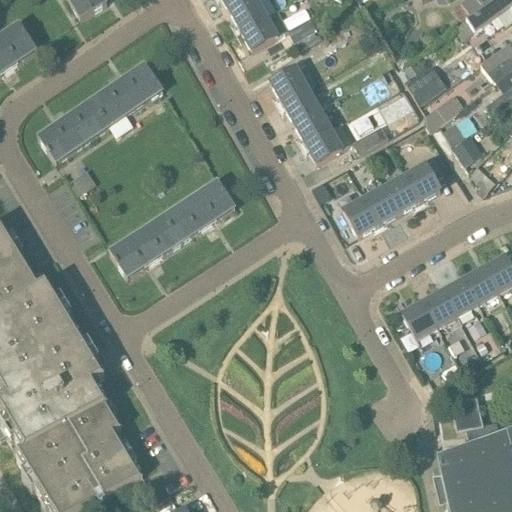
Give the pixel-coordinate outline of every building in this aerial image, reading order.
[(64,0),(71,10),(80,25),(106,8),(101,0),(64,0)] [(219,0),(228,16),(255,1),(254,0),(219,0)] [(456,33),(501,0),(469,0),(452,13),(462,28),(455,33),(456,33)] [(511,0),(501,0),(456,33),(463,44),(511,10),(511,11),(511,0)] [(240,36),(266,21),(255,1),(228,16),(240,36)] [(266,21),(240,36),(251,57),(278,42),(266,21)] [(293,47),(309,39),(316,35),(309,23),(287,35),(293,47)] [(0,79),(9,73),(22,64),(37,55),(19,28),(4,37),(0,40),(0,79)] [(508,77),(511,74),(511,45),(496,57),(481,69),(487,78),(494,88),(508,77)] [(406,88),(419,80),(418,79),(411,68),(398,76),(406,88)] [(117,89),(104,98),(91,107),(108,133),(122,123),(135,114),(148,105),(162,95),(145,70),(130,80),(117,89)] [(447,91),(432,70),(418,79),(419,80),(406,88),(420,111),(447,91)] [(282,109),(308,94),(296,73),(270,88),(282,109)] [(511,74),(508,77),(494,88),(495,88),(508,78),(511,75),(511,91),(485,111),(493,122),(511,107),(511,74)] [(467,92),(444,108),(452,119),(475,103),(467,92)] [(293,129),(319,114),(308,94),(282,109),(293,129)] [(95,142),(108,133),(91,107),(78,115),(64,124),(51,133),(37,143),(55,170),(69,160),(82,151),(95,142)] [(304,149),(330,134),(319,114),(293,129),(304,149)] [(446,136),(456,149),(470,138),(460,125),(446,136)] [(358,159),(385,144),(388,142),(382,131),(374,135),(352,147),(358,159)] [(330,134),(304,149),(316,170),(342,155),(330,134)] [(469,141),(454,152),(453,153),(452,153),(462,167),(465,171),(483,158),(470,140),(469,141)] [(405,181),(420,207),(440,196),(434,185),(444,179),(433,160),(423,166),(425,170),(405,181)] [(476,186),(485,177),(478,171),(470,181),(476,186)] [(70,186),(79,200),(96,188),(87,175),(70,186)] [(400,219),(420,207),(405,181),(385,192),(400,219)] [(207,231),(221,222),(236,212),(219,187),(204,196),(191,205),(177,214),(164,223),(180,248),(194,240),(207,231)] [(379,231),(400,219),(385,192),(364,204),(379,231)] [(357,243),(379,231),(364,204),(342,216),(357,243)] [(167,257),(180,248),(164,223),(150,232),(137,240),(123,249),(109,259),(125,284),(140,275),(153,266),(167,257)] [(0,234),(0,387),(12,405),(0,412),(0,422),(24,459),(17,464),(48,511),(90,511),(141,479),(134,469),(131,470),(120,452),(124,450),(115,437),(121,432),(113,420),(111,421),(105,413),(108,410),(99,396),(95,398),(90,390),(104,381),(46,292),(41,296),(0,234)] [(484,273),(499,299),(511,291),(511,263),(507,266),(504,261),(484,273)] [(478,311),(499,299),(484,273),(463,284),(478,311)] [(458,322),(478,311),(463,284),(443,296),(458,322)] [(438,334),(458,322),(443,296),(423,307),(438,334)] [(416,346),(438,334),(423,307),(401,320),(416,346)] [(483,346),(477,350),(482,358),(488,355),(483,346)] [(511,511),(511,435),(478,451),(474,433),(483,431),(476,402),(450,408),(456,437),(465,435),(469,453),(432,471),(436,487),(432,488),(438,511),(511,511)]
